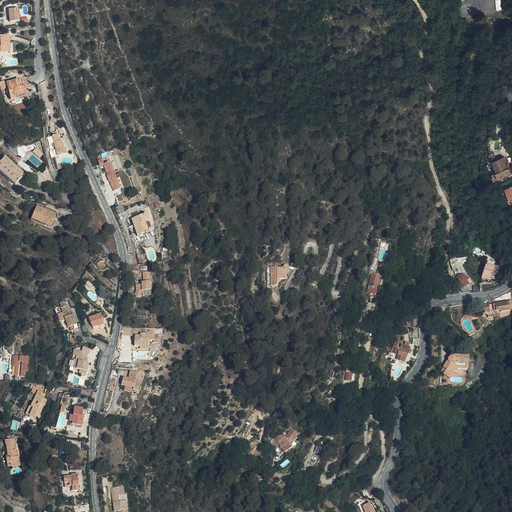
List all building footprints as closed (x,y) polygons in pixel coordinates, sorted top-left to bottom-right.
[(19,20),(18,8),(7,9),(9,22),(19,20)] [(0,51),(8,50),(7,41),(5,41),(4,36),(0,36),(0,51)] [(11,102),(14,101),(20,98),(18,94),(22,93),(19,83),(15,85),(17,91),(16,92),(13,85),(1,90),(7,106),(11,104),(11,102)] [(56,165),(55,165),(56,170),(57,169),(56,165),(66,162),(65,157),(63,158),(62,153),(56,142),(52,144),(56,165)] [(39,157),(43,153),(37,148),(33,151),(39,157)] [(507,164),(504,156),(493,160),(497,171),(496,172),(498,177),(511,173),(508,164),(507,164)] [(20,177),(17,173),(12,168),(2,158),(0,159),(0,178),(5,184),(9,188),(20,177)] [(101,167),(105,166),(113,191),(121,188),(112,161),(104,163),(102,158),(98,159),(101,167)] [(122,205),(116,207),(118,214),(124,212),(122,205)] [(22,219),(35,226),(40,229),(47,215),(42,213),(36,209),(29,206),(22,219)] [(145,221),(143,214),(131,219),(138,239),(145,237),(143,233),(142,230),(146,229),(144,222),(145,221)] [(498,267),(493,264),(489,263),(484,278),(493,281),(498,267)] [(372,271),(366,294),(377,297),(383,273),(372,271)] [(151,272),(143,273),(144,281),(151,281),(151,272)] [(281,283),(283,283),(283,279),(284,277),(284,275),(282,273),(281,274),(278,276),(272,276),(272,274),(263,275),(263,292),(268,292),(268,293),(275,293),(274,291),(274,287),(277,288),(281,287),(281,283)] [(466,277),(462,279),(466,289),(472,287),(469,278),(466,279),(466,277)] [(151,281),(141,282),(141,284),(136,285),(136,289),(134,294),(138,296),(141,290),(151,290),(151,281)] [(354,306),(357,306),(363,287),(363,282),(356,283),(356,285),(352,286),(354,306)] [(486,315),(492,315),(500,314),(500,312),(507,311),(507,308),(506,302),(492,304),(487,304),(480,306),(481,312),(485,312),(486,315)] [(78,329),(73,315),(71,315),(70,313),(67,306),(61,308),(69,328),(71,327),(73,331),(78,329)] [(103,318),(101,315),(88,320),(92,329),(97,327),(98,328),(103,326),(101,320),(102,320),(102,318),(103,318)] [(144,329),(134,328),(134,337),(139,337),(143,337),(144,329)] [(143,337),(139,337),(138,348),(143,348),(143,346),(150,347),(150,342),(155,343),(155,344),(161,344),(161,338),(154,337),(154,329),(153,329),(144,329),(143,337)] [(400,366),(399,350),(398,350),(398,346),(393,346),(393,350),(390,350),(390,355),(389,355),(389,354),(387,354),(387,350),(383,350),(383,359),(390,359),(390,360),(390,361),(393,361),(393,362),(394,362),(394,366),(400,366)] [(83,352),(75,350),(73,360),(76,360),(79,361),(77,369),(81,370),(80,374),(87,375),(90,363),(87,363),(85,362),(86,357),(88,357),(89,353),(83,352)] [(18,363),(16,363),(15,368),(17,368),(16,376),(27,377),(29,357),(19,357),(18,363)] [(457,384),(459,373),(459,370),(444,368),(443,369),(441,369),(439,370),(438,371),(437,372),(428,383),(437,390),(444,381),(453,383),(452,387),(456,387),(457,384)] [(134,382),(127,381),(123,380),(121,387),(131,390),(129,397),(135,398),(142,374),(130,371),(128,378),(135,380),(134,382)] [(466,374),(459,373),(457,384),(463,384),(466,374)] [(480,394),(485,388),(485,387),(475,376),(471,385),(475,389),(480,394)] [(416,391),(419,393),(420,394),(424,389),(423,386),(421,385),(419,385),(416,391)] [(463,393),(457,395),(460,401),(465,399),(471,395),(475,390),(470,386),(468,389),(463,393)] [(37,420),(38,419),(46,399),(41,397),(41,393),(37,391),(30,408),(32,409),(29,416),(37,420)] [(68,409),(70,394),(65,394),(60,398),(56,397),(54,402),(68,409)] [(82,418),(82,409),(74,408),(73,417),(71,417),(70,423),(72,423),(72,425),(83,426),(84,418),(82,418)] [(11,429),(18,431),(22,419),(15,416),(11,429)] [(290,444),(295,438),(297,435),(290,430),(284,438),(283,439),(278,442),(278,444),(282,449),(290,444)] [(11,465),(18,464),(18,452),(15,452),(14,440),(5,440),(7,457),(5,457),(6,468),(11,467),(11,465)] [(77,484),(77,475),(69,475),(70,478),(62,479),(63,490),(68,489),(70,489),(70,493),(77,492),(76,484),(77,484)] [(369,493),(366,486),(361,487),(360,487),(363,495),(369,493)] [(113,502),(114,509),(118,509),(119,511),(118,511),(124,511),(124,510),(127,510),(126,501),(127,501),(126,496),(124,496),(123,487),(112,488),(113,500),(116,499),(116,502),(113,502)] [(351,491),(348,494),(353,501),(357,498),(351,491)]
